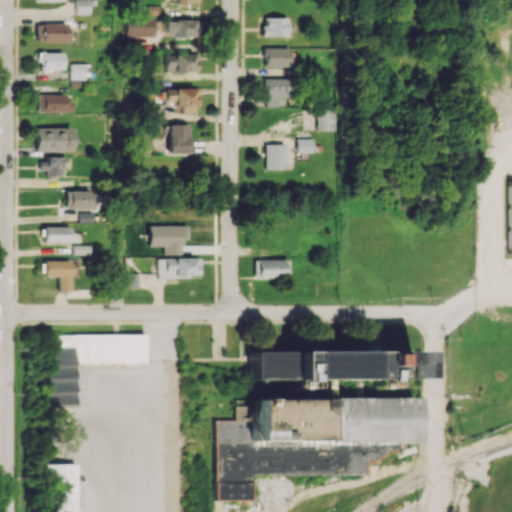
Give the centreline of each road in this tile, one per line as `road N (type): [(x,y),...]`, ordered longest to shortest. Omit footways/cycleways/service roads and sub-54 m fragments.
road 1 (residential): [(6,0),(5,511)]
road 2 (residential): [(431,320),(408,313),(6,312)]
road 3 (residential): [(231,0),(229,312)]
road 4 (residential): [(431,320),(436,511)]
